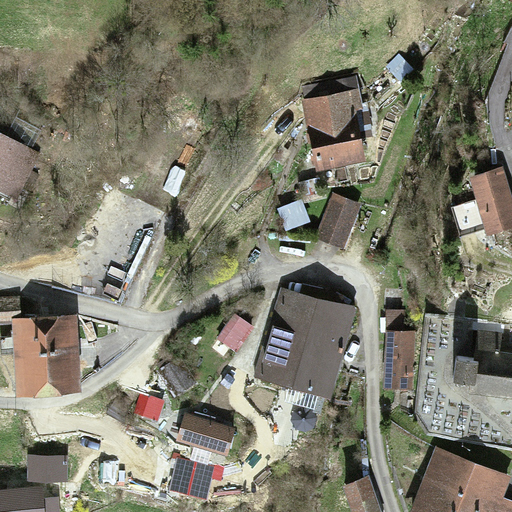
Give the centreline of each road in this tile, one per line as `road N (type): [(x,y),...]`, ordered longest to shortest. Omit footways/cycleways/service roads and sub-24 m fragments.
road 1 (residential): [(392,511),(378,430),(375,301),(365,284),(328,266),(290,267),(159,325)]
road 2 (residential): [(159,325),(74,391),(0,400)]
road 3 (residential): [(159,325),(0,281)]
